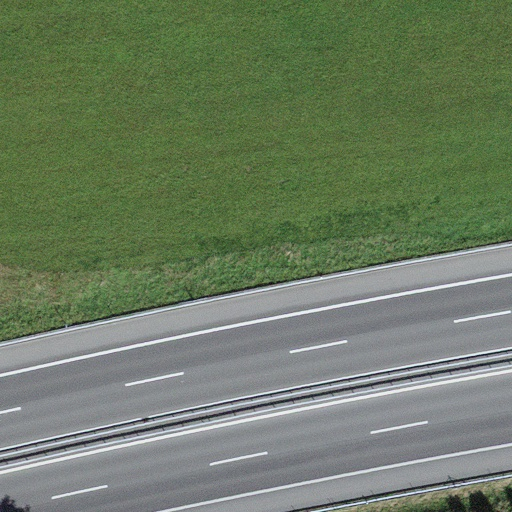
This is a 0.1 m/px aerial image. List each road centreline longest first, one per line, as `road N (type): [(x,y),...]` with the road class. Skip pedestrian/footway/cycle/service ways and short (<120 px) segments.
road 1 (motorway): [(511,310),(367,332),(0,412)]
road 2 (motorway): [(3,511),(511,408)]
